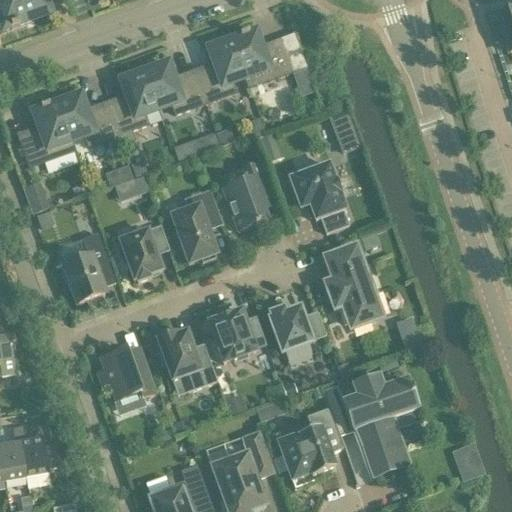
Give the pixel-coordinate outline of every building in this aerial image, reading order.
[(17,0),(0,0),(0,24),(3,34),(10,31),(11,32),(19,29),(18,28),(26,25),(17,0)] [(17,0),(26,25),(44,19),(43,16),(49,14),(43,0),(17,0)] [(511,18),(500,23),(507,44),(505,45),(508,56),(510,55),(511,60),(511,18)] [(245,82),(245,83),(248,93),(306,72),(295,41),(261,53),(255,36),(248,39),(247,38),(239,40),(240,42),(232,45),(245,82)] [(194,78),(205,108),(235,97),(232,87),(245,83),(245,82),(232,45),(214,51),(215,53),(209,55),(215,70),(194,78)] [(205,108),(194,78),(174,85),(168,70),(162,72),(161,70),(144,76),(158,114),(171,109),(175,119),(205,108)] [(158,114),(144,76),(127,83),(128,85),(122,87),(127,102),(106,109),(118,140),(148,129),(144,119),(158,114)] [(118,140),(106,109),(86,117),(81,102),(74,104),(74,102),(56,108),(70,146),(71,145),(84,141),(87,151),(118,140)] [(70,146),(56,108),(48,111),(48,110),(40,112),(40,114),(33,116),(39,134),(18,141),(29,172),(75,156),(71,145),(70,146)] [(207,154),(234,144),(229,130),(202,140),(207,154)] [(298,167),(313,162),(309,148),(293,153),(298,167)] [(222,195),(237,236),(253,231),(254,232),(259,230),(258,229),(267,225),(257,197),(269,193),(260,168),(239,176),(243,188),(222,195)] [(146,196),(142,178),(129,180),(127,169),(107,173),(113,203),(146,196)] [(301,179),(289,184),(300,214),(309,210),(315,225),(321,223),(326,238),(349,230),(343,215),(344,215),(328,170),(317,173),(315,169),(299,175),(301,179)] [(38,184),(22,190),(32,217),(48,211),(38,184)] [(170,222),(189,269),(200,265),(202,268),(215,263),(214,260),(216,259),(203,226),(217,220),(207,195),(181,205),(186,216),(170,222)] [(320,224),(292,231),(297,249),(325,242),(320,224)] [(149,280),(162,276),(156,259),(169,255),(160,230),(146,235),(146,236),(119,246),(134,286),(136,285),(137,287),(150,283),(149,280)] [(88,261),(63,270),(64,272),(60,274),(65,286),(69,284),(78,309),(104,299),(100,288),(113,283),(97,238),(82,244),(88,261)] [(362,276),(354,254),(327,264),(335,286),(327,289),(335,312),(343,309),(352,332),(379,322),(371,299),(375,298),(367,275),(362,276)] [(272,323),(269,323),(282,360),(312,349),(312,347),(325,342),(316,317),(303,322),(299,313),(285,318),(283,313),(270,318),(272,323)] [(255,356),(254,354),(265,350),(256,324),(245,328),(240,316),(231,319),(230,318),(217,322),(218,324),(208,328),(223,368),(233,364),(233,367),(246,362),(245,359),(255,356)] [(394,327),(405,353),(421,347),(410,321),(394,327)] [(188,397),(217,386),(207,359),(196,363),(186,337),(175,341),(174,338),(157,344),(158,347),(155,348),(161,364),(164,363),(172,385),(182,381),(188,397)] [(0,372),(2,381),(16,379),(10,341),(0,342),(0,372)] [(142,362),(129,367),(125,356),(100,364),(104,376),(98,378),(103,393),(110,391),(116,407),(139,398),(141,403),(155,398),(142,362)] [(392,422),(417,413),(411,399),(414,398),(412,393),(409,394),(406,384),(382,393),(378,382),(353,391),(357,402),(343,407),(354,436),(361,433),(371,462),(402,450),(392,422)] [(294,494),(313,487),(321,484),(319,479),(335,474),(329,459),(342,455),(327,414),(306,421),(312,435),(277,448),(294,494)] [(13,441),(24,439),(23,430),(11,432),(13,441)] [(221,511),(260,511),(265,510),(256,483),(272,477),(258,438),(243,443),(248,458),(211,472),(224,506),(220,507),(221,511)] [(53,450),(44,452),(43,444),(25,447),(24,439),(13,441),(14,448),(19,448),(25,485),(27,492),(50,488),(47,473),(56,471),(53,450)] [(0,450),(0,468),(3,489),(25,485),(19,448),(14,448),(0,450)] [(208,499),(198,469),(181,475),(191,505),(208,499)] [(187,511),(181,493),(150,504),(152,511),(187,511)] [(399,511),(427,511),(424,503),(400,511),(399,511)]
